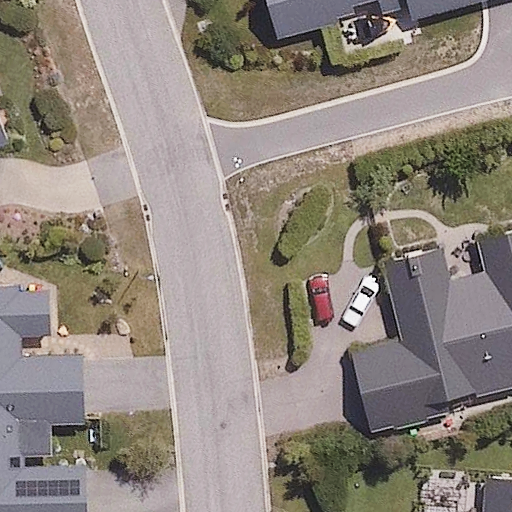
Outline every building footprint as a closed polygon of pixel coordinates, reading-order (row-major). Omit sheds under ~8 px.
[(394,22),(463,0),(265,0),(278,40),(389,6),(394,22)] [(0,137),(17,130),(0,91),(0,137)] [(511,384),(511,218),(383,258),(406,330),(342,350),(367,430),(511,384)] [(50,271),(0,274),(0,511),(94,511),(91,457),(59,459),(57,421),(86,419),(83,347),(54,349),(50,271)] [(511,511),(511,462),(483,462),(483,503),(416,502),(415,511),(511,511)]
